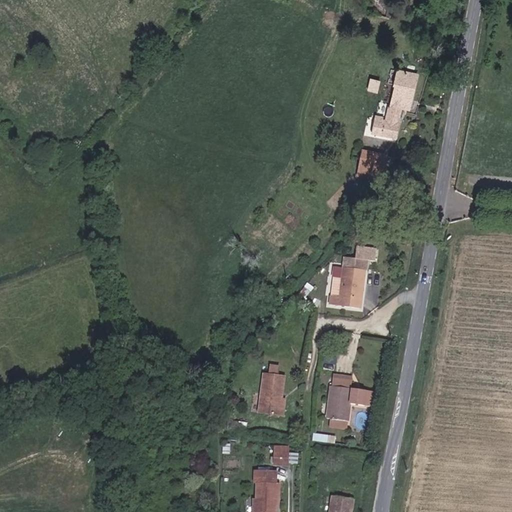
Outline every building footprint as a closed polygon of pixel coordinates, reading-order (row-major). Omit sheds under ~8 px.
[(406,108),(416,74),(397,69),(393,81),(396,82),(391,102),(399,105),(399,106),(406,108)] [(364,75),(362,85),(377,90),(378,82),(375,82),(376,76),(367,73),(367,75),(364,75)] [(375,120),(371,133),(394,140),(397,125),(375,120)] [(360,151),(356,167),(381,173),(386,158),(360,151)] [(372,262),(373,250),(354,247),(352,259),(372,262)] [(356,310),(362,271),(340,268),(339,279),(337,297),(328,297),(327,305),(356,310)] [(328,297),(337,297),(339,279),(330,278),(328,297)] [(325,362),(336,364),(337,356),(327,354),(325,362)] [(284,397),(286,374),(279,373),(280,365),(272,364),(271,372),(265,372),(260,413),(280,415),(282,397),(284,397)] [(348,380),(323,377),(322,387),(348,390),(348,380)] [(348,390),(322,387),(318,419),(344,421),(345,406),(366,407),(368,392),(348,390)] [(286,416),(289,398),(284,397),(282,397),(280,415),(286,416)] [(286,465),(287,450),(275,448),(273,463),(286,465)] [(291,452),(290,463),(298,463),(298,453),(291,452)] [(277,511),(278,506),(282,506),(284,484),(281,484),(281,471),(258,468),(257,481),(259,481),(258,498),(256,498),(255,511),(277,511)] [(328,511),(349,511),(351,498),(330,495),(328,511)]
